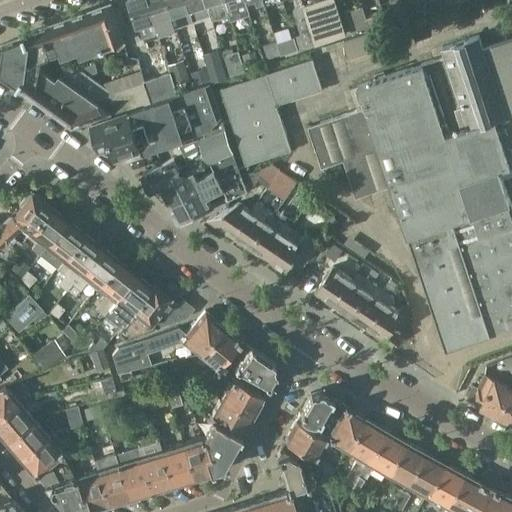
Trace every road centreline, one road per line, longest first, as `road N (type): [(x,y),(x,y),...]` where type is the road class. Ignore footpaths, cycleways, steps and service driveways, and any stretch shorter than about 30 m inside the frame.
road 1 (residential): [(41,138),(307,338)]
road 2 (residential): [(307,338),(511,451)]
road 3 (residential): [(178,511),(217,499),(307,338)]
